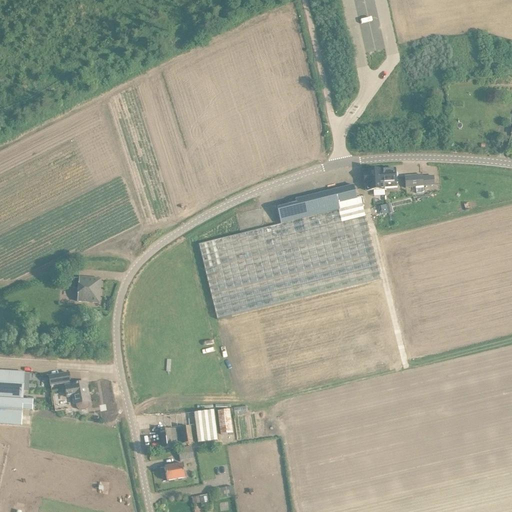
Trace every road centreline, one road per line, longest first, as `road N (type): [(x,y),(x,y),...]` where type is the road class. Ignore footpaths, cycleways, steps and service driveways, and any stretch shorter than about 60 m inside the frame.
road 1 (unclassified): [(151,511),(117,349),(128,276),(164,240),(223,207),(341,162)]
road 2 (unclassified): [(511,164),(438,156),(341,162)]
